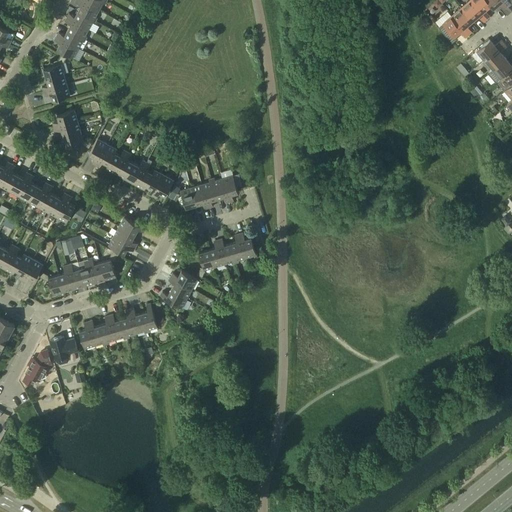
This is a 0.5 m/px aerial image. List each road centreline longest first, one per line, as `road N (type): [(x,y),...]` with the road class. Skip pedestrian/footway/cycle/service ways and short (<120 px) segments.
road 1 (residential): [(175,230),(123,193),(97,191),(0,137)]
road 2 (residential): [(36,318),(138,286),(175,230)]
